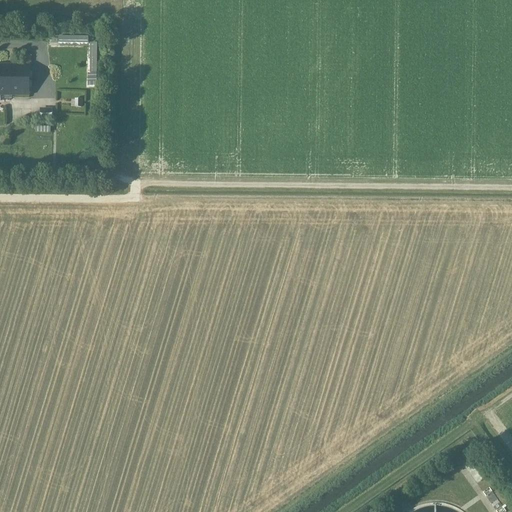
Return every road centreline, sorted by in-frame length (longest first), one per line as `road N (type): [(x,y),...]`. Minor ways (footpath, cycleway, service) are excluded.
road 1 (track): [(478,418),(345,511)]
road 2 (unknown): [(0,197),(130,197),(132,186)]
